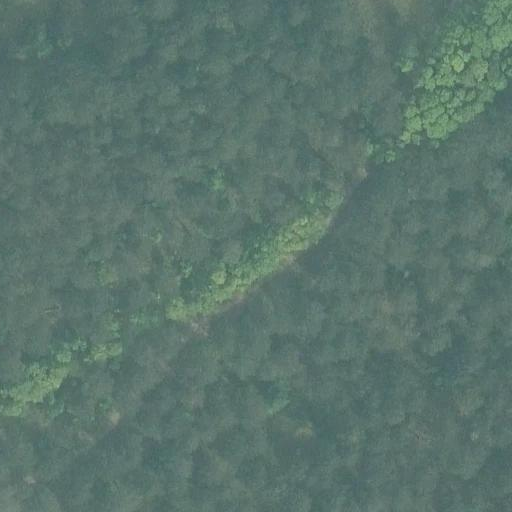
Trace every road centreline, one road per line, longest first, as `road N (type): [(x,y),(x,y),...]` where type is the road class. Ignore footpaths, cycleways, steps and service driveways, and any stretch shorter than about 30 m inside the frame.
road 1 (track): [(452,0),(424,50),(131,378),(0,491)]
road 2 (track): [(0,70),(93,55),(259,0)]
